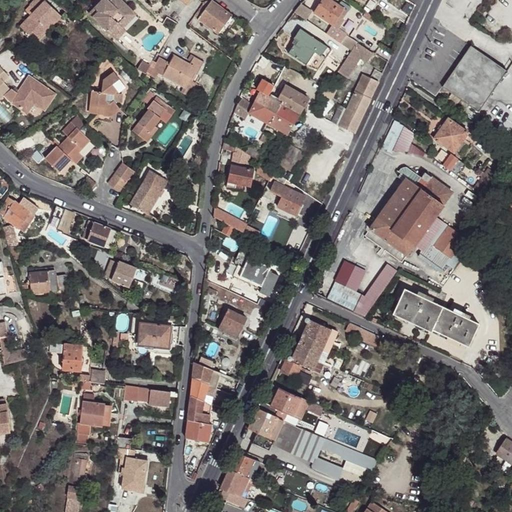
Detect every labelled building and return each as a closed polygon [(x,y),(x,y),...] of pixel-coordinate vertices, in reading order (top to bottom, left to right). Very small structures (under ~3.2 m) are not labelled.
[(20,26),(30,35),(32,32),(38,37),(47,28),(49,30),(54,24),(62,31),(69,23),(44,0),(34,0),(30,5),(35,10),(31,15),(20,26)] [(70,9),(59,0),(57,0),(56,2),(67,13),(70,9)] [(108,0),(103,0),(90,13),(114,37),(122,28),(125,31),(139,17),(121,0),(110,0),(109,1),(108,0)] [(296,10),(307,18),(312,11),(309,9),(315,0),(305,0),(301,4),(296,10)] [(346,34),(337,28),(343,20),(341,19),(347,10),(330,0),(321,0),(314,13),(332,25),(327,34),(340,43),(345,35),(346,34)] [(237,19),(212,1),(203,12),(200,10),(195,17),(219,34),(226,23),(232,27),(237,19)] [(30,5),(25,10),(31,15),(35,10),(30,5)] [(296,10),(294,12),(306,20),(307,18),(296,10)] [(366,12),(363,16),(372,22),(374,18),(366,12)] [(232,27),(226,23),(219,34),(224,38),(232,27)] [(30,35),(27,37),(35,45),(49,30),(47,28),(38,37),(32,32),(30,35)] [(122,28),(114,37),(117,40),(125,31),(122,28)] [(288,54),(307,65),(318,70),(326,58),(322,55),(327,47),(300,29),(294,39),(298,41),(295,45),(294,45),(288,54)] [(345,35),(340,43),(351,50),(356,42),(345,35)] [(373,54),(356,43),(337,72),(347,78),(360,58),(367,63),(373,54)] [(471,46),(442,87),(479,113),(507,71),(471,46)] [(327,47),(322,55),(326,58),(331,50),(327,47)] [(150,75),(156,78),(158,73),(184,87),(186,88),(190,80),(193,81),(203,62),(194,57),(191,62),(190,64),(174,55),(169,63),(159,58),(154,68),(150,75)] [(142,62),(137,70),(146,74),(147,73),(150,66),(142,62)] [(0,98),(10,90),(3,82),(9,77),(0,66),(0,98)] [(90,106),(105,108),(104,114),(103,121),(110,122),(111,117),(121,110),(115,102),(122,103),(123,94),(116,93),(118,92),(125,86),(114,72),(103,80),(102,92),(92,91),(90,106)] [(11,103),(24,111),(32,101),(35,103),(45,110),(56,94),(29,76),(11,103)] [(362,76),(354,92),(347,109),(339,126),(343,127),(355,133),(378,83),(362,76)] [(193,81),(190,80),(186,88),(184,87),(181,93),(188,97),(196,83),(193,81)] [(249,113),(267,123),(287,134),(299,114),(309,99),(285,85),(276,101),(260,92),(255,102),(253,107),(251,105),(251,104),(249,104),(243,99),(236,106),(234,112),(245,120),(249,113)] [(323,95),(331,99),(335,90),(327,86),(323,95)] [(149,91),(143,100),(147,103),(153,96),(153,94),(149,91)] [(132,131),(144,139),(150,132),(155,126),(160,119),(166,123),(176,110),(169,105),(166,109),(164,108),(166,106),(166,103),(157,96),(147,108),(149,110),(132,131)] [(334,103),(329,99),(317,114),(322,117),(334,103)] [(15,117),(0,101),(0,121),(5,126),(15,117)] [(32,101),(24,111),(28,114),(35,103),(32,101)] [(340,105),(332,122),(339,126),(347,109),(340,105)] [(78,115),(71,122),(78,129),(85,122),(78,115)] [(454,153),(459,157),(465,148),(463,146),(463,145),(461,144),(469,133),(448,118),(434,139),(454,153)] [(58,147),(71,160),(76,164),(83,156),(79,152),(90,141),(78,129),(71,122),(62,131),(68,137),(58,147)] [(405,157),(415,132),(392,122),(382,147),(405,157)] [(150,132),(144,139),(147,142),(158,128),(155,126),(150,132)] [(225,139),(222,148),(229,150),(229,149),(232,144),(225,139)] [(261,152),(250,145),(246,153),(256,159),(261,152)] [(504,145),(502,149),(509,154),(511,150),(504,145)] [(45,159),(59,173),(71,160),(58,147),(57,146),(45,159)] [(93,167),(102,170),(107,156),(98,153),(93,167)] [(443,165),(450,170),(456,162),(458,159),(451,154),(443,165)] [(232,158),(231,165),(247,168),(248,163),(249,161),(232,158)] [(259,161),(256,173),(268,180),(270,177),(271,178),(275,172),(259,161)] [(115,173),(127,182),(134,171),(122,163),(115,173)] [(247,168),(231,165),(227,182),(226,187),(235,189),(236,184),(243,185),(251,187),(254,170),(253,169),(254,164),(248,163),(247,168)] [(478,174),(482,177),(488,168),(484,166),(478,174)] [(407,178),(370,229),(407,256),(453,192),(431,177),(427,182),(421,178),(406,168),(403,168),(401,169),(398,172),(407,178)] [(482,177),(474,188),(480,193),(494,172),(488,168),(482,177)] [(130,204),(146,214),(148,215),(148,213),(168,180),(150,170),(144,181),(130,204)] [(270,191),(282,197),(277,207),(296,216),(306,197),(284,186),(286,180),(280,175),(275,172),(271,178),(277,180),(276,182),(275,182),(270,191)] [(421,178),(427,182),(431,177),(425,172),(421,178)] [(108,184),(120,192),(127,182),(115,173),(108,184)] [(81,184),(90,193),(97,185),(87,177),(81,184)] [(3,218),(17,228),(29,212),(33,214),(37,208),(22,197),(17,205),(8,198),(3,204),(6,206),(0,213),(4,216),(3,218)] [(48,226),(67,237),(74,212),(55,205),(48,226)] [(213,217),(227,224),(235,229),(236,229),(240,221),(214,208),(213,217)] [(29,212),(17,228),(22,231),(34,215),(33,214),(29,212)] [(146,214),(144,218),(157,224),(159,220),(148,213),(148,215),(146,214)] [(117,231),(87,220),(81,237),(110,248),(117,231)] [(247,224),(240,221),(236,229),(243,233),(247,224)] [(428,241),(434,246),(449,226),(442,221),(428,241)] [(235,229),(227,224),(222,233),(226,235),(231,237),(235,229)] [(449,226),(434,246),(451,258),(466,237),(449,226)] [(446,264),(453,269),(472,242),(466,237),(451,258),(446,264)] [(419,253),(442,270),(446,264),(451,258),(434,246),(428,241),(419,253)] [(239,276),(248,257),(240,253),(236,263),(239,265),(234,277),(244,281),(245,279),(239,276)] [(270,267),(248,257),(239,276),(245,279),(261,286),(259,292),(269,296),(279,275),(269,270),(270,267)] [(1,260),(0,260),(0,295),(16,292),(14,283),(5,285),(4,277),(5,277),(4,272),(3,267),(1,260)] [(104,260),(99,274),(103,276),(109,261),(104,260)] [(111,279),(129,286),(136,266),(118,260),(111,279)] [(365,270),(345,261),(335,282),(356,291),(365,270)] [(356,312),(365,318),(397,271),(388,265),(356,312)] [(136,266),(129,286),(136,288),(143,269),(136,266)] [(32,294),(58,291),(58,285),(67,284),(66,274),(57,276),(55,271),(47,272),(47,268),(29,270),(32,294)] [(200,312),(206,314),(209,295),(207,294),(209,288),(208,287),(211,281),(205,278),(200,312)] [(405,289),(393,314),(396,316),(408,321),(416,325),(429,331),(432,332),(433,330),(444,307),(433,302),(417,294),(405,289)] [(418,291),(417,294),(433,302),(434,298),(418,291)] [(59,305),(86,309),(83,295),(77,296),(77,300),(68,300),(68,302),(59,301),(59,305)] [(187,311),(189,300),(176,298),(175,309),(187,311)] [(469,347),(479,324),(469,319),(453,311),(444,307),(433,330),(466,346),(469,347)] [(454,308),(453,311),(469,319),(470,316),(454,308)] [(247,318),(228,309),(218,329),(237,338),(247,318)] [(314,370),(332,330),(309,319),(309,318),(307,318),(305,319),(305,320),(306,322),(308,322),(292,358),(291,356),(290,356),(288,357),(288,359),(289,360),(291,360),(314,370)] [(5,321),(0,322),(0,344),(4,366),(14,363),(23,360),(21,349),(11,351),(5,321)] [(183,349),(183,344),(178,344),(180,327),(140,323),(138,344),(183,349)] [(382,338),(349,323),(347,327),(359,332),(359,333),(380,342),(382,338)] [(416,325),(415,328),(428,334),(429,331),(416,325)] [(338,332),(332,330),(314,370),(320,373),(338,332)] [(465,348),(466,346),(433,330),(432,332),(465,348)] [(64,353),(65,345),(50,344),(49,353),(64,353)] [(82,370),(88,370),(89,350),(89,346),(65,345),(64,353),(63,369),(82,370)] [(202,358),(200,365),(211,369),(213,362),(202,358)] [(286,360),(281,371),(296,378),(301,367),(286,360)] [(193,378),(210,384),(209,387),(215,388),(220,373),(211,369),(200,365),(194,363),(193,378)] [(82,370),(81,381),(91,382),(95,382),(102,383),(102,372),(88,370),(82,370)] [(210,384),(193,378),(191,395),(211,405),(215,388),(209,387),(210,384)] [(91,382),(81,381),(79,388),(90,389),(91,382)] [(150,388),(126,385),(124,399),(148,401),(150,388)] [(279,417),(298,425),(300,420),(293,417),(298,406),(305,409),(306,407),(309,401),(279,387),(271,405),(261,401),(257,408),(277,417),(279,417)] [(170,391),(151,389),(150,404),(169,405),(170,395),(170,391)] [(84,393),(83,400),(93,401),(94,394),(84,393)] [(188,419),(208,424),(211,405),(191,395),(188,419)] [(0,433),(10,431),(6,403),(4,403),(4,399),(0,399),(0,433)] [(81,407),(80,416),(79,423),(90,424),(101,426),(102,423),(108,424),(110,407),(104,406),(104,403),(93,401),(82,400),(81,407)] [(309,401),(306,407),(321,414),(324,408),(309,401)] [(293,417),(300,420),(305,409),(298,406),(293,417)] [(257,408),(248,428),(257,433),(253,443),(269,451),(272,445),(284,421),(278,419),(279,417),(277,417),(257,408)] [(453,420),(464,426),(467,420),(456,414),(453,420)] [(208,424),(188,419),(185,438),(208,442),(212,424),(208,424)] [(302,430),(284,421),(272,445),(291,453),(313,463),(311,469),(340,481),(345,470),(317,459),(321,449),(373,470),(379,461),(326,438),(325,438),(302,430)] [(90,424),(79,423),(77,438),(74,444),(87,445),(90,424)] [(460,442),(471,448),(474,441),(463,435),(460,442)] [(117,448),(130,449),(131,439),(117,437),(116,448),(117,448)] [(511,442),(507,440),(497,454),(511,463),(511,442)] [(142,491),(146,460),(136,459),(137,450),(130,449),(117,448),(116,457),(119,457),(118,465),(124,466),(121,488),(142,491)] [(77,511),(86,453),(74,452),(64,511),(77,511)] [(237,453),(229,470),(253,479),(254,476),(261,462),(237,453)] [(453,455),(451,475),(461,477),(462,470),(461,470),(463,457),(453,455)] [(229,470),(220,489),(229,492),(235,494),(242,497),(246,498),(251,486),(258,488),(261,482),(256,480),(254,479),(253,479),(229,470)] [(229,492),(226,500),(239,505),(242,497),(235,494),(229,492)] [(387,511),(371,501),(364,511),(387,511)]
